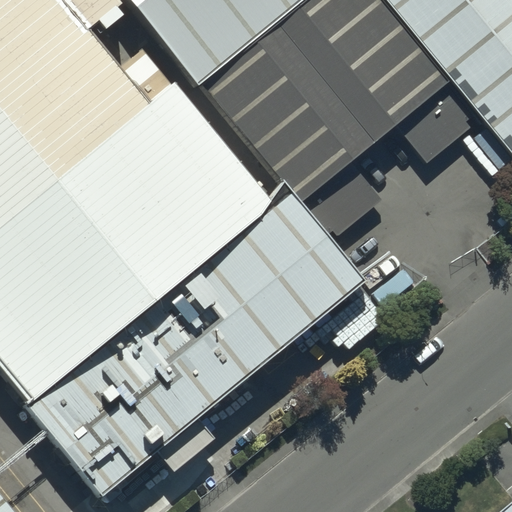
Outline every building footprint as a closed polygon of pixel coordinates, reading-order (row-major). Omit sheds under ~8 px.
[(0,0),(0,376),(248,174),(161,70),(103,0),(0,0)] [(103,0),(161,70),(245,0),(103,0)] [(424,61),(374,0),(245,0),(161,70),(248,174),(263,192),(424,61)] [(511,0),(374,0),(424,61),(511,167),(511,0)] [(263,192),(248,174),(0,376),(0,378),(87,483),(335,280),(263,192)] [(40,511),(12,477),(0,486),(0,490),(17,511),(40,511)] [(511,511),(511,501),(498,511),(511,511)]
